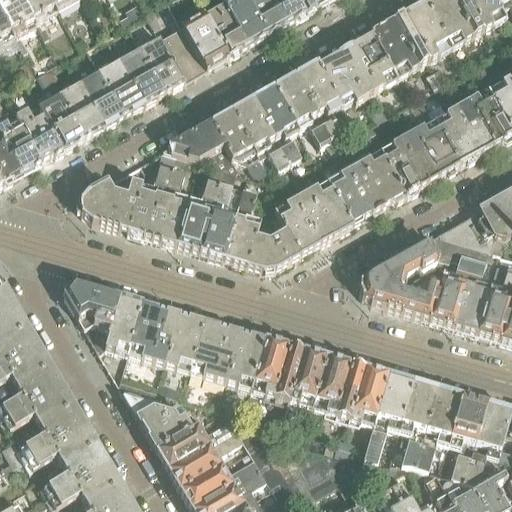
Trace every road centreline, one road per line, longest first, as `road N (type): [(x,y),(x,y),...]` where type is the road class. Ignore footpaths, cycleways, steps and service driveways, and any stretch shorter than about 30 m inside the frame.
road 1 (residential): [(393,0),(53,190),(35,202),(13,240)]
road 2 (residential): [(13,240),(14,270),(156,511)]
road 3 (residential): [(13,240),(295,324)]
road 4 (residential): [(295,324),(327,276),(511,173)]
road 5 (residential): [(295,324),(511,383)]
